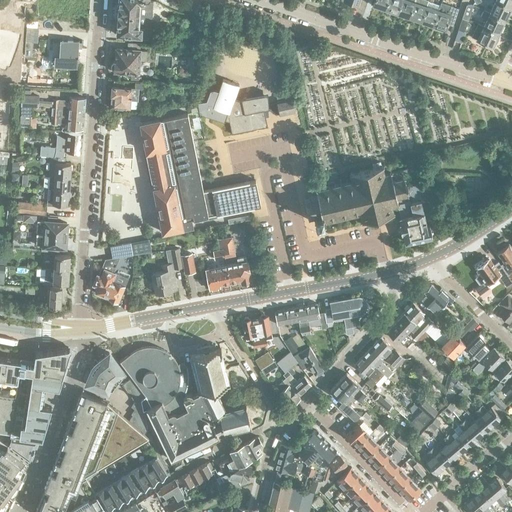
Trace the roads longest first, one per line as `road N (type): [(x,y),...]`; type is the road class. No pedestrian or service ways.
road 1 (residential): [(82,328),(100,0)]
road 2 (residential): [(507,82),(258,0)]
road 3 (residential): [(82,328),(84,349),(22,511)]
road 4 (secondary): [(215,305),(389,273)]
road 5 (residential): [(305,401),(388,312),(389,273)]
road 6 (residential): [(408,511),(305,401)]
road 7 (secondary): [(82,328),(215,305)]
road 8 (residential): [(215,305),(287,419)]
